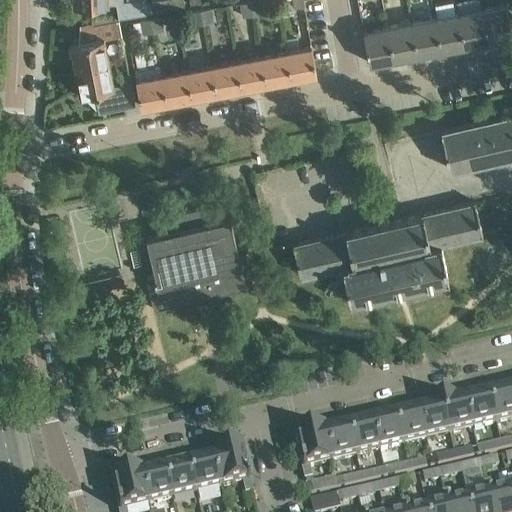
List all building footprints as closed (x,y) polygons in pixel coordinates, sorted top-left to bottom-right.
[(72,0),(73,4),(108,3),(115,3),(118,18),(153,11),(151,0),(149,0),(145,1),(144,0),(72,0)] [(183,0),(151,0),(153,11),(185,6),(183,0)] [(260,0),(254,0),(250,1),(253,15),(262,13),(260,0)] [(243,17),(253,15),(250,1),(241,2),(243,17)] [(481,8),(487,40),(511,35),(506,3),(481,8)] [(200,9),(203,23),(213,22),(210,7),(200,9)] [(463,45),(487,40),(481,8),(457,13),(463,45)] [(200,9),(191,11),(193,25),(203,23),(200,9)] [(434,17),(440,49),(463,45),(457,13),(434,17)] [(150,18),(153,32),(162,30),(160,16),(150,18)] [(416,54),(440,49),(434,17),(410,22),(416,54)] [(120,32),(118,18),(92,19),(91,27),(80,27),(79,38),(73,39),(73,41),(69,42),(74,68),(108,61),(104,36),(120,32)] [(150,18),(141,19),(143,33),(153,32),(150,18)] [(386,26),(392,58),(416,54),(410,22),(386,26)] [(369,63),(392,58),(386,26),(362,31),(369,63)] [(311,45),(285,50),(290,78),(316,73),(311,45)] [(260,55),(266,82),(290,78),(285,50),(260,55)] [(260,55),(235,60),(241,87),(266,82),(260,55)] [(211,64),(216,92),(241,87),(235,60),(211,64)] [(135,105),(129,79),(113,83),(108,61),(74,68),(79,93),(94,90),(99,112),(135,105)] [(186,69),(191,97),(216,92),(211,64),(186,69)] [(159,66),(134,71),(136,78),(135,79),(141,106),(166,101),(161,74),(159,66)] [(186,69),(161,74),(166,101),(191,97),(186,69)] [(449,169),(511,154),(511,112),(440,129),(449,169)] [(482,233),(475,201),(292,244),(300,275),(342,265),(349,297),(392,287),(399,285),(448,274),(440,243),(482,233)] [(205,206),(195,208),(163,216),(167,231),(146,236),(154,275),(146,277),(153,309),(194,300),(206,297),(252,286),(253,286),(245,251),(238,253),(230,216),(208,221),(205,206)] [(488,392),(496,423),(511,419),(511,388),(511,387),(488,392)] [(472,429),(496,423),(488,392),(465,398),(472,429)] [(449,434),(472,429),(465,398),(457,400),(455,395),(441,399),(449,434)] [(425,440),(449,434),(441,399),(426,402),(427,407),(418,409),(425,440)] [(402,445),(425,440),(418,409),(395,414),(402,445)] [(379,451),(402,445),(395,414),(372,420),(379,451)] [(372,420),(348,425),(355,456),(379,451),(372,420)] [(332,462),(355,456),(348,425),(325,430),(332,462)] [(325,430),(324,426),(294,433),(304,479),(311,477),(309,467),(332,462),(325,430)] [(511,439),(500,442),(502,450),(511,447),(511,439)] [(485,454),(502,450),(500,442),(483,446),(485,454)] [(210,453),(211,457),(218,488),(242,483),(244,493),(251,491),(240,446),(210,453)] [(471,449),(453,453),(455,461),(472,457),(471,449)] [(455,461),(453,453),(436,457),(438,465),(455,461)] [(218,488),(211,457),(188,463),(195,494),(218,488)] [(479,461),(481,469),(486,468),(498,465),(496,457),(479,461)] [(424,460),(406,464),(408,472),(426,468),(424,460)] [(465,473),(476,470),(481,469),(479,461),(464,465),(465,473)] [(188,463),(165,468),(172,499),(195,494),(188,463)] [(391,476),(408,472),(406,464),(389,468),(391,476)] [(438,471),(440,479),(445,477),(456,475),(454,467),(438,471)] [(165,468),(149,472),(142,473),(149,504),(172,499),(165,468)] [(111,476),(118,511),(125,511),(125,510),(149,504),(142,473),(141,469),(111,476)] [(377,471),(360,475),(361,483),(379,478),(377,471)] [(424,482),(435,480),(440,479),(438,471),(422,474),(424,482)] [(344,487),(361,483),(360,475),(342,479),(344,487)] [(485,482),(484,482),(490,511),(511,511),(511,509),(507,489),(509,489),(506,475),(504,475),(497,476),(500,491),(492,493),(489,481),(485,482)] [(397,480),(398,488),(404,487),(415,484),(413,477),(397,480)] [(308,495),(338,488),(336,478),(306,485),(308,495)] [(383,492),(394,489),(398,488),(397,480),(381,484),(383,492)] [(482,495),(466,499),(469,511),(490,511),(484,482),(479,483),(480,486),(482,495)] [(355,490),(357,498),(362,497),(374,494),(372,486),(355,490)] [(342,502),(353,499),(357,498),(355,490),(340,494),(342,502)] [(448,490),(443,492),(447,511),(469,511),(466,499),(451,503),(448,490)] [(441,505),(425,509),(425,511),(447,511),(443,492),(438,493),(441,505)] [(309,501),(312,511),(326,511),(339,509),(336,495),(309,501)] [(409,511),(407,500),(401,501),(403,511),(425,511),(425,509),(410,511),(409,511)]
